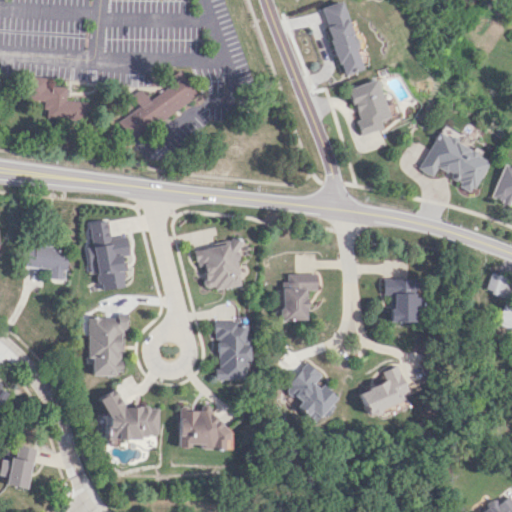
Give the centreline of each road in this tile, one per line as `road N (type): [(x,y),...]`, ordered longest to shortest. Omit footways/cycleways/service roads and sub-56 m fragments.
road 1 (tertiary): [(0,169),(339,207),(511,253)]
road 2 (residential): [(339,207),(265,0)]
road 3 (residential): [(0,341),(48,395),(79,480),(100,511)]
road 4 (residential): [(169,333),(175,300),(148,187)]
road 5 (residential): [(346,301),(336,345),(352,355),(363,339),(355,301),(349,291),(346,301)]
